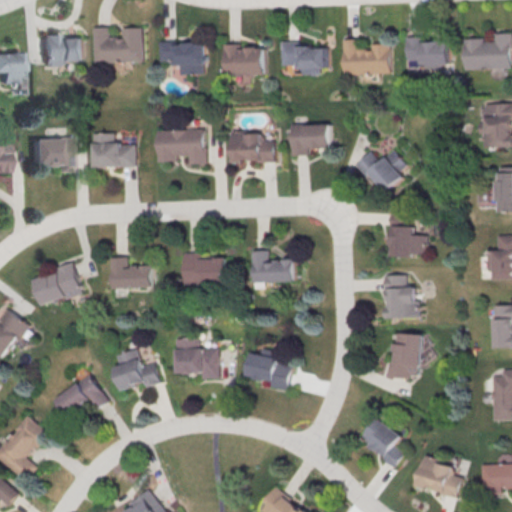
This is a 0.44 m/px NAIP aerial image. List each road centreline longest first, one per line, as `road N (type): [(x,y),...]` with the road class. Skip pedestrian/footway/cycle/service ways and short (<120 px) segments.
road 1 (residential): [(0,254),(54,223),(93,213),(313,204),(336,215),(349,279),(344,372),(309,450)]
road 2 (residential): [(382,511),(282,435),(218,423),(113,447),(64,511)]
